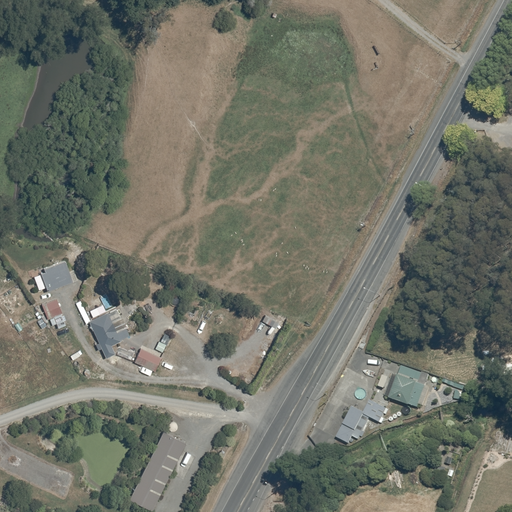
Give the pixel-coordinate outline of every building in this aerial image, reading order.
[(48,291),(76,280),(72,269),(68,271),(63,260),(43,269),(44,273),(41,275),(48,291)] [(123,337),(118,327),(127,323),(115,295),(83,309),(98,342),(94,344),(98,352),(101,350),(105,359),(116,355),(157,373),(164,356),(123,337)] [(61,314),(56,299),(41,304),(46,319),(61,314)] [(427,374),(399,366),(396,375),(392,373),(385,397),(417,407),(427,374)] [(387,408),(369,400),(362,415),(380,423),(387,408)] [(366,421),(362,419),(364,417),(353,410),(344,424),(355,431),(358,426),(361,428),(366,421)] [(186,444),(162,432),(128,499),(151,511),(186,444)]
